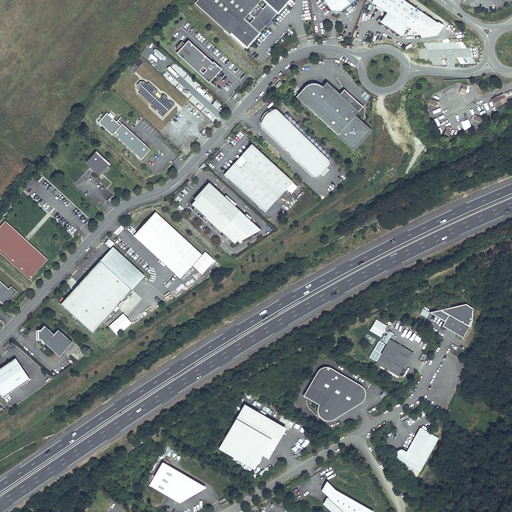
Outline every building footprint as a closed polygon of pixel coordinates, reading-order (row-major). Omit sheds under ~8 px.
[(195,0),(195,1),(230,33),(231,31),(244,43),(247,40),(248,42),(251,38),(252,39),(286,3),(285,3),(287,0),(195,0)] [(323,0),(332,10),(340,11),(350,3),(350,2),(352,0),(323,0)] [(423,14),(403,0),(373,0),(372,2),(388,14),(382,22),(401,35),(407,26),(412,30),(423,14)] [(222,70),(188,41),(176,53),(208,83),(222,70)] [(147,84),(143,81),(139,81),(136,84),(137,88),(140,91),(138,93),(152,105),(151,107),(155,110),(156,109),(160,112),(158,113),(162,117),(174,104),(172,101),(169,101),(166,98),(167,97),(163,94),(159,98),(154,94),(157,91),(148,82),(147,84)] [(303,87),(295,95),(351,149),(358,141),(361,139),(361,138),(362,136),(363,132),(363,130),(363,128),(362,126),(361,125),(360,123),(359,122),(353,116),(362,106),(343,89),(339,93),(326,81),(322,86),(320,84),(317,83),(313,83),(311,83),(308,84),(307,84),(305,85),(303,87)] [(468,85),(463,84),(460,91),(462,94),(466,93),(468,85)] [(452,90),(445,93),(448,99),(455,96),(452,90)] [(504,93),(491,99),(494,108),(507,102),(504,93)] [(430,99),(429,104),(436,107),(439,105),(437,101),(430,99)] [(269,109),(266,111),(263,114),(261,117),(261,119),(261,124),(262,126),(264,128),(264,127),(265,125),(265,123),(267,121),(270,118),(273,115),(275,113),(276,113),(278,112),(280,112),(278,110),(274,109),(269,109)] [(120,125),(106,112),(97,121),(112,135),(113,134),(142,161),(152,150),(123,122),(120,125)] [(280,112),(278,112),(276,113),(275,113),(273,115),(270,118),(267,121),(265,123),(265,125),(264,127),(264,128),(314,177),(318,176),(322,174),(327,168),(329,166),(330,163),(330,161),(280,112)] [(481,124),(483,119),(476,116),(472,117),(474,121),(481,124)] [(468,119),(461,122),(463,129),(471,127),(468,119)] [(294,182),(253,146),(243,157),(248,162),(241,169),(236,164),(226,176),(266,213),(294,182)] [(96,153),(88,162),(99,172),(102,169),(104,167),(107,163),(96,153)] [(83,176),(87,179),(93,172),(90,169),(83,176)] [(209,184),(204,189),(205,190),(191,205),(221,233),(240,212),(209,184)] [(133,235),(179,278),(202,254),(155,211),(133,235)] [(5,221),(0,226),(0,248),(32,277),(43,264),(48,259),(43,255),(42,255),(9,225),(5,221)] [(110,248),(114,243),(109,238),(105,243),(110,248)] [(113,246),(100,260),(131,289),(144,276),(113,246)] [(0,248),(0,253),(29,280),(32,277),(0,248)] [(192,265),(201,274),(215,261),(206,252),(192,265)] [(100,260),(61,304),(92,332),(131,289),(100,260)] [(0,280),(0,301),(4,305),(3,306),(17,291),(16,291),(11,286),(9,289),(0,280)] [(462,339),(470,327),(468,326),(471,322),(472,322),(474,309),(467,304),(430,312),(445,322),(442,326),(462,339)] [(422,308),(419,314),(426,318),(429,312),(422,308)] [(117,335),(131,323),(123,313),(108,325),(117,335)] [(369,331),(381,336),(386,324),(374,319),(369,331)] [(45,326),(41,331),(38,331),(38,340),(41,340),(43,342),(42,343),(44,344),(45,343),(59,357),(72,343),(58,330),(54,335),(45,326)] [(395,342),(390,339),(385,348),(390,351),(395,342)] [(394,372),(400,375),(413,353),(395,342),(390,351),(385,348),(376,363),(380,366),(380,365),(382,365),(388,368),(389,366),(396,370),(394,372)] [(0,393),(3,398),(29,380),(15,358),(0,368),(0,393)] [(399,377),(400,375),(394,372),(396,370),(389,366),(388,368),(382,365),(380,365),(380,366),(399,377)] [(316,372),(304,396),(319,403),(316,408),(318,411),(317,413),(319,418),(327,422),(361,403),(366,393),(362,385),(326,366),(316,372)] [(283,428),(245,405),(220,447),(254,467),(262,453),(267,456),(268,453),(270,454),(274,447),(271,445),(276,437),(279,439),(283,431),(282,430),(283,428)] [(438,438),(420,427),(406,452),(402,450),(401,450),(399,450),(398,451),(397,452),(396,453),(396,454),(396,455),(396,456),(396,457),(397,458),(420,470),(438,438)] [(206,487),(163,462),(163,464),(200,485),(197,490),(182,499),(181,496),(177,498),(151,483),(149,485),(180,503),(206,487)] [(149,485),(151,483),(163,464),(163,462),(149,485)] [(200,485),(163,464),(151,483),(177,498),(181,496),(182,499),(197,490),(200,485)] [(325,491),(324,493),(328,497),(325,503),(331,506),(336,511),(372,511),(373,511),(328,485),(325,491)]
